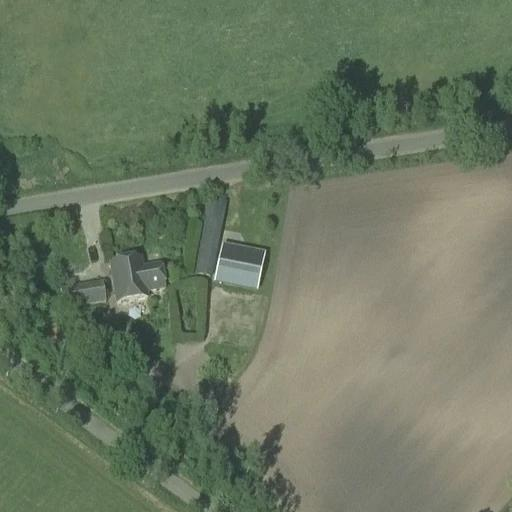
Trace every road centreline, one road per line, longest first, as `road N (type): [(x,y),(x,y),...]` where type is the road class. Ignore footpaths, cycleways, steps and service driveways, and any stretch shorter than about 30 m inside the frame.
road 1 (unclassified): [(0,211),(511,127)]
road 2 (unclassified): [(212,511),(0,353)]
